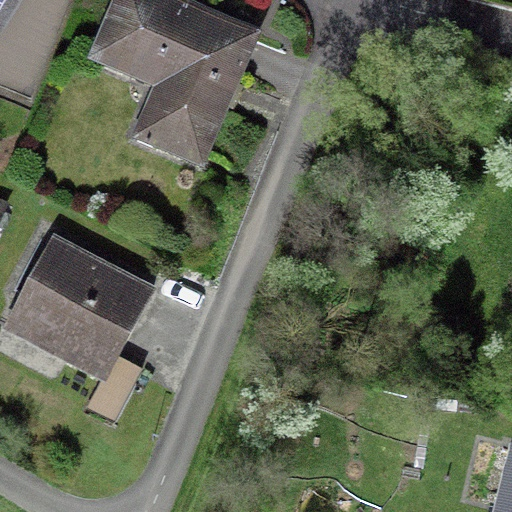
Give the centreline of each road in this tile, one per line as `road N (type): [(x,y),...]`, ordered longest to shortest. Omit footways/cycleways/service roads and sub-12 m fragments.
road 1 (residential): [(354,0),(152,511)]
road 2 (residential): [(511,36),(379,0)]
